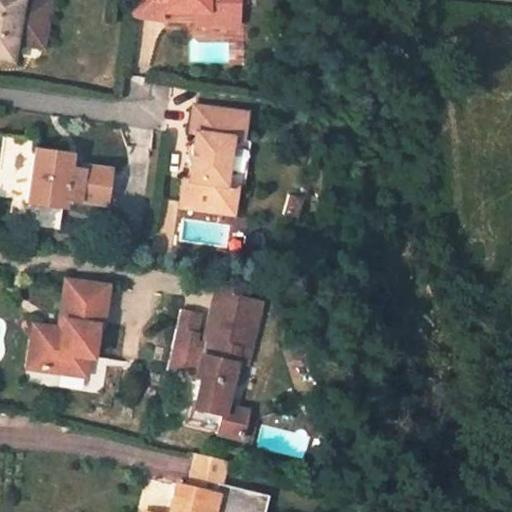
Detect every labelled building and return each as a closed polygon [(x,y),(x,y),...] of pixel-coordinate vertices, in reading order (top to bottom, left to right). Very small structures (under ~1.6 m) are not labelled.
[(0,0),(0,57),(13,60),(15,47),(43,52),(51,3),(35,0),(0,0)] [(130,0),(128,19),(167,24),(166,13),(199,10),(212,9),(223,18),(241,17),(239,0),(130,0)] [(199,10),(200,20),(223,18),(212,9),(199,10)] [(222,185),(229,137),(241,138),(245,111),(192,104),(188,131),(193,131),(186,179),(180,179),(176,206),(228,213),(232,186),(222,185)] [(79,170),(66,168),(67,156),(30,150),(23,203),(61,209),(62,200),(102,206),(108,169),(80,166),(79,170)] [(216,291),(242,297),(246,280),(219,276),(216,291)] [(107,285),(66,279),(58,328),(34,324),(33,330),(27,367),(73,374),(77,356),(91,357),(97,325),(100,326),(107,285)] [(229,383),(238,348),(247,351),(259,301),(242,297),(216,291),(204,339),(196,375),(201,376),(195,402),(194,406),(219,413),(216,427),(215,430),(239,436),(246,408),(239,406),(224,403),(229,383)] [(182,307),(177,327),(196,332),(201,311),(182,307)] [(177,327),(166,367),(186,372),(194,337),(196,332),(177,327)] [(194,337),(186,372),(196,375),(204,339),(194,337)] [(238,348),(229,383),(239,385),(247,351),(238,348)] [(88,376),(91,357),(77,356),(73,374),(88,376)] [(184,419),(216,427),(219,413),(194,406),(195,402),(189,401),(184,419)] [(265,511),(270,493),(218,481),(223,460),(197,453),(188,488),(175,485),(168,511),(265,511)]
